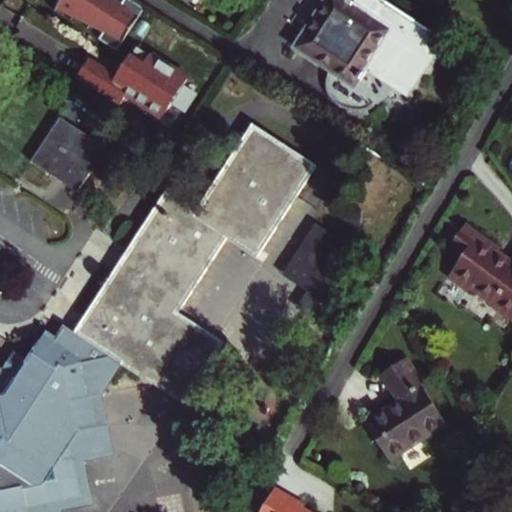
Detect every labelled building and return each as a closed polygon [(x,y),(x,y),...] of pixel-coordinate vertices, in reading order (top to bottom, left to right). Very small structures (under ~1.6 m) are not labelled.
[(119,50),(146,6),(135,0),(123,0),(121,3),(117,0),(56,0),(52,7),(56,10),(58,6),(69,13),(67,16),(71,18),(73,15),(86,22),(84,26),(87,27),(89,23),(104,32),(99,38),(119,50)] [(347,0),(348,0),(346,0),(326,0),(297,45),(353,83),(357,77),(361,79),(367,70),(364,67),(367,63),(411,92),(445,41),(385,0),(355,0),(355,2),(352,0),(347,0)] [(170,103),(189,74),(138,42),(118,73),(90,56),(79,72),(122,99),(128,90),(155,107),(170,103)] [(58,116),(30,159),(78,190),(90,171),(104,180),(119,155),(58,116)] [(249,127),(234,149),(298,190),(312,168),(249,127)] [(253,259),(298,190),(234,149),(198,206),(167,186),(74,330),(63,323),(51,340),(42,335),(24,362),(12,354),(2,369),(0,368),(0,511),(55,511),(54,506),(52,497),(76,493),(67,456),(78,454),(107,449),(100,418),(70,424),(64,394),(94,389),(113,357),(181,401),(219,343),(174,314),(222,239),(253,259)] [(345,248),(312,227),(279,277),(314,299),(303,316),(320,327),(341,293),(323,281),(345,248)] [(452,280),(473,294),(475,291),(496,304),(493,308),(511,319),(511,262),(511,264),(498,255),(501,251),(465,228),(452,247),(467,257),(452,280)] [(395,404),(363,427),(389,465),(443,426),(417,390),(421,387),(402,361),(377,379),(395,404)] [(100,418),(94,389),(64,394),(70,424),(100,418)] [(52,497),(54,506),(89,499),(78,454),(67,456),(76,493),(52,497)] [(308,500),(280,483),(262,511),(316,511),(306,503),(308,500)]
